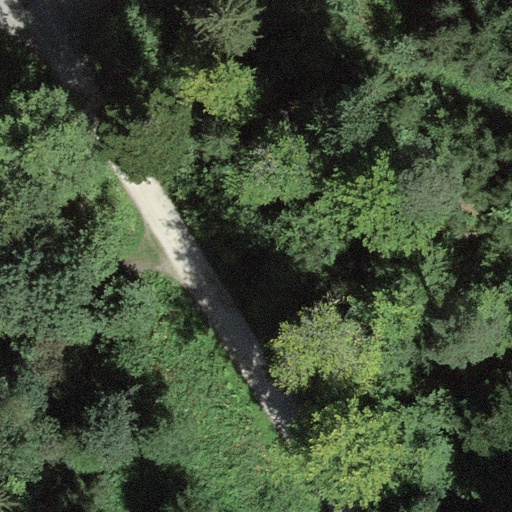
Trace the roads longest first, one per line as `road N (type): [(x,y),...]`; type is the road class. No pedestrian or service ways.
road 1 (track): [(32,0),(174,249)]
road 2 (track): [(289,428),(511,492)]
road 3 (track): [(174,249),(289,428)]
